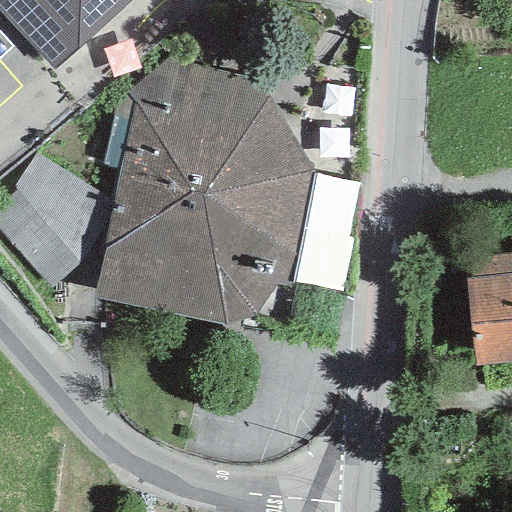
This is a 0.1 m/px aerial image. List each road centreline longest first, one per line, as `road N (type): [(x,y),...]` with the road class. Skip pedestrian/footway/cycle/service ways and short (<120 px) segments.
road 1 (tertiary): [(407,0),(367,503)]
road 2 (residential): [(367,503),(220,492),(150,469),(120,449),(0,318)]
